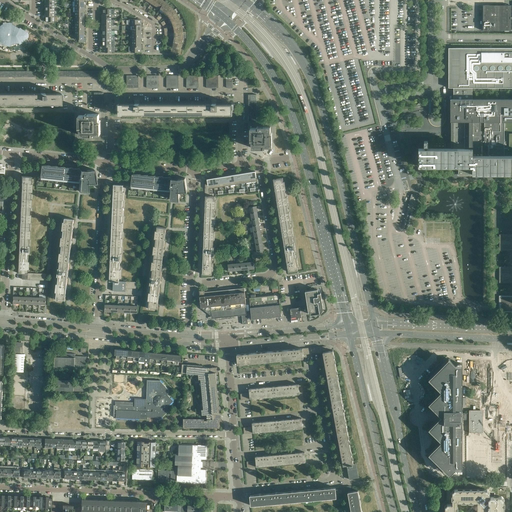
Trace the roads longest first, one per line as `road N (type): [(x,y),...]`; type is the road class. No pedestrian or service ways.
road 1 (secondary): [(372,317),(310,75),(247,4)]
road 2 (secondary): [(231,24),(290,112),(347,321)]
road 3 (residential): [(234,435),(0,430)]
road 4 (residential): [(189,284),(272,274),(262,163)]
road 5 (secondary): [(417,511),(375,334)]
road 6 (secondary): [(350,339),(393,511)]
road 7 (residential): [(95,328),(103,162)]
road 8 (residential): [(3,319),(12,154)]
road 9 (residential): [(152,493),(0,487)]
road 10 (tertiary): [(375,332),(511,340)]
road 11 (tertiary): [(511,330),(375,322)]
road 12 (residential): [(240,95),(110,98)]
road 13 (residential): [(238,489),(331,479),(327,445)]
road 14 (unclassified): [(226,345),(348,335)]
road 15 (unclassified): [(346,324),(226,337)]
